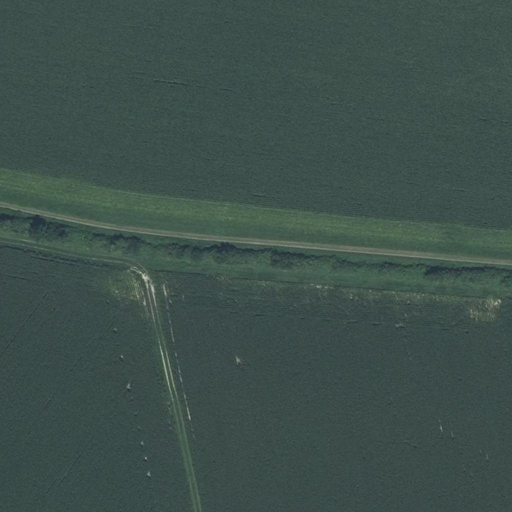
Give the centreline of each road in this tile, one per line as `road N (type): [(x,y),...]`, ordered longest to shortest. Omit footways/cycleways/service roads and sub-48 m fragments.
road 1 (track): [(0,206),(131,231),(511,265)]
road 2 (track): [(196,511),(142,268),(0,242)]
